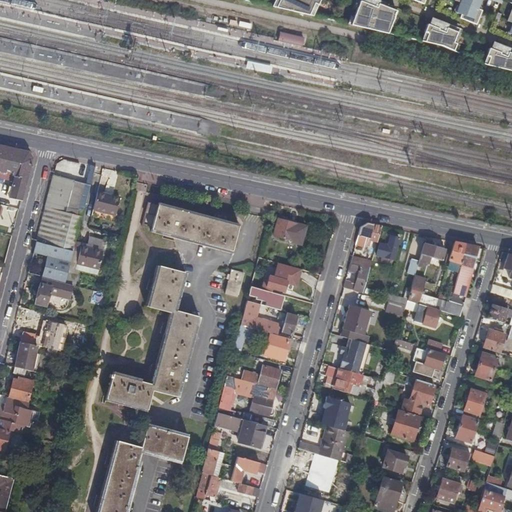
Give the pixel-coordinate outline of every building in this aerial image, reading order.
[(311,10),(315,0),(281,0),(281,2),(311,10)] [(315,0),(311,10),(315,11),(319,0),(315,0)] [(362,7),(356,21),(385,28),(395,6),(385,1),(382,6),(367,0),(360,0),(358,5),(362,7)] [(458,0),(456,6),(461,8),(459,12),(478,19),(483,5),(478,4),(479,0),(458,0)] [(425,15),(418,36),(453,44),(456,37),(452,36),(456,26),(425,15)] [(300,46),(302,37),(279,32),(277,41),(300,46)] [(511,51),(488,43),(482,58),(511,67),(511,51)] [(9,197),(21,201),(32,158),(28,152),(0,145),(0,171),(8,173),(9,170),(13,171),(12,174),(15,175),(9,197)] [(74,181),(53,176),(45,207),(60,211),(66,212),(67,206),(74,181)] [(74,181),(67,206),(77,209),(79,201),(86,203),(91,185),(74,181)] [(97,193),(93,210),(115,215),(120,198),(97,193)] [(82,216),(86,203),(79,201),(77,209),(76,215),(81,216),(82,216)] [(237,226),(152,204),(149,214),(155,216),(151,229),(231,250),(237,226)] [(76,215),(77,209),(67,206),(66,212),(76,215)] [(60,211),(45,207),(36,241),(51,245),(60,211)] [(73,247),(81,216),(76,215),(66,212),(60,211),(51,245),(69,250),(70,246),(73,247)] [(305,226),(277,219),(273,235),(292,240),(291,241),(301,244),(305,226)] [(376,241),(381,226),(366,223),(359,227),(356,241),(367,244),(367,241),(370,242),(371,240),(376,241)] [(398,238),(389,236),(386,246),(379,243),(376,254),(392,259),(398,238)] [(65,283),(73,251),(69,250),(51,245),(36,241),(32,258),(42,261),(40,267),(47,269),(45,278),(65,283)] [(460,264),(466,244),(454,242),(448,261),(460,264)] [(442,260),(444,249),(424,243),(418,261),(417,265),(422,267),(423,262),(428,264),(430,256),(442,260)] [(468,275),(477,246),(466,244),(460,264),(458,269),(452,293),(462,296),(468,275)] [(103,250),(81,245),(77,263),(98,269),(103,250)] [(511,255),(507,254),(502,269),(510,271),(507,278),(511,279),(511,255)] [(353,290),(362,292),(369,268),(370,265),(371,261),(352,255),(349,263),(355,264),(359,266),(355,281),(353,290)] [(414,275),(417,265),(418,261),(411,259),(406,273),(414,276),(414,275)] [(458,269),(460,264),(448,261),(447,265),(458,269)] [(296,285),(301,269),(277,263),(273,277),(268,276),(266,287),(284,292),(286,282),(296,285)] [(183,272),(159,265),(147,305),(172,312),(152,384),(112,374),(110,374),(109,377),(111,377),(106,397),(146,409),(151,389),(175,396),(196,316),(172,310),(183,272)] [(243,273),(231,269),(224,294),(237,297),(243,273)] [(420,294),(425,278),(414,275),(414,276),(411,286),(409,292),(407,300),(414,302),(418,304),(434,308),(437,299),(420,294)] [(70,298),(73,285),(65,283),(45,278),(43,277),(35,303),(46,305),(49,293),(70,298)] [(511,289),(492,284),(489,292),(511,299),(511,289)] [(264,306),(277,309),(281,295),(250,286),(249,292),(256,294),(255,299),(265,301),(264,306)] [(407,300),(409,292),(405,291),(403,298),(385,292),(383,299),(389,300),(405,305),(407,300)] [(446,312),(458,316),(464,297),(462,296),(452,293),(449,302),(446,312)] [(439,310),(446,312),(449,302),(437,299),(434,308),(439,310)] [(405,305),(389,300),(386,310),(402,315),(405,305)] [(240,325),(253,329),(263,331),(271,333),(273,324),(252,318),(256,303),(247,301),(240,325)] [(409,319),(413,320),(418,304),(414,302),(409,319)] [(437,315),(439,310),(434,308),(418,304),(413,320),(413,321),(433,327),(436,317),(437,315)] [(511,309),(491,304),(487,318),(503,323),(505,316),(510,318),(511,311),(511,309)] [(348,305),(347,309),(365,314),(364,320),(365,321),(368,310),(348,305)] [(347,309),(339,336),(347,338),(351,339),(365,343),(367,336),(361,334),(357,333),(358,327),(355,326),(357,319),(364,320),(365,314),(347,309)] [(49,314),(32,310),(29,321),(46,326),(49,314)] [(296,316),(286,313),(282,332),(290,334),(296,316)] [(49,314),(46,326),(44,334),(46,335),(42,346),(48,347),(54,323),(56,316),(49,314)] [(365,321),(364,320),(357,319),(355,326),(358,327),(357,333),(361,334),(365,321)] [(48,348),(60,351),(66,326),(54,323),(48,347),(48,348)] [(233,352),(239,353),(244,337),(251,339),(253,329),(240,325),(233,352)] [(489,327),(482,348),(498,353),(504,332),(489,327)] [(283,360),(289,339),(271,333),(263,331),(262,335),(268,337),(267,343),(265,349),(263,355),(283,360)] [(22,332),(20,341),(33,344),(35,335),(22,332)] [(343,352),(339,368),(357,373),(365,343),(351,339),(349,347),(345,346),(343,352)] [(409,343),(395,339),(393,345),(407,349),(409,343)] [(425,348),(428,349),(439,352),(442,344),(428,340),(425,348)] [(33,344),(20,341),(15,367),(26,370),(31,371),(37,345),(33,344)] [(365,343),(357,373),(362,374),(370,344),(365,343)] [(439,369),(444,353),(439,352),(428,349),(424,364),(415,362),(412,372),(431,378),(434,368),(439,369)] [(481,352),(477,364),(493,369),(497,358),(497,357),(481,352)] [(511,356),(498,353),(497,357),(497,358),(511,362),(511,356)] [(493,369),(477,364),(474,375),(490,380),(493,369)] [(254,383),(257,384),(258,383),(275,388),(280,371),(276,370),(276,368),(267,365),(266,367),(262,366),(260,376),(244,372),(241,380),(249,382),(254,384),(254,383)] [(355,395),(362,374),(357,373),(339,368),(331,366),(325,386),(355,395)] [(26,370),(15,367),(14,372),(25,375),(26,370)] [(391,384),(394,373),(386,370),(383,380),(381,386),(384,387),(385,383),(391,384)] [(9,397),(22,401),(27,402),(33,381),(20,378),(19,380),(14,379),(9,397)] [(401,409),(416,413),(419,404),(427,406),(433,385),(415,379),(409,400),(405,398),(401,409)] [(224,384),(218,405),(225,407),(231,386),(224,384)] [(271,399),(274,389),(259,385),(258,388),(256,395),(255,394),(250,410),(268,415),(272,399),(271,399)] [(498,395),(509,398),(511,392),(500,388),(498,395)] [(470,389),(463,409),(479,414),(485,394),(470,389)] [(7,396),(5,403),(27,409),(29,403),(27,402),(22,401),(9,397),(7,396)] [(231,403),(245,408),(247,401),(233,396),(231,403)] [(326,425),(344,431),(347,418),(345,418),(349,403),(325,396),(322,407),(326,408),(324,415),(321,424),(326,425)] [(0,428),(9,431),(20,434),(23,426),(26,427),(28,419),(37,421),(39,413),(27,410),(27,409),(5,403),(3,412),(2,411),(0,420),(1,420),(0,424),(0,428)] [(419,417),(397,410),(390,434),(411,440),(419,417)] [(461,414),(458,426),(474,431),(477,419),(461,414)] [(258,447),(264,425),(243,419),(237,441),(258,447)] [(491,436),(499,439),(504,422),(497,420),(491,436)] [(158,429),(146,425),(140,447),(117,441),(97,511),(123,511),(140,450),(152,453),(179,461),(186,436),(158,429)] [(264,425),(258,447),(261,447),(267,426),(264,425)] [(339,455),(346,432),(344,431),(326,425),(319,447),(300,441),(297,448),(317,454),(318,449),(339,455)] [(474,431),(458,426),(454,438),(470,443),(474,431)] [(0,428),(0,451),(1,450),(4,450),(5,445),(7,446),(8,442),(6,441),(9,431),(0,428)] [(219,433),(212,431),(207,448),(214,450),(219,433)] [(364,444),(366,438),(353,434),(351,440),(364,444)] [(203,473),(217,477),(224,453),(214,450),(207,448),(200,472),(203,473)] [(445,466),(461,471),(466,456),(469,457),(470,454),(451,448),(445,466)] [(318,449),(317,454),(338,460),(339,455),(318,449)] [(493,455),(474,449),(472,456),(491,462),(493,455)] [(387,451),(383,467),(399,472),(401,466),(403,466),(406,457),(387,451)] [(349,464),(357,466),(360,458),(347,454),(345,462),(349,464)] [(239,483),(242,470),(255,473),(258,463),(237,457),(230,480),(236,482),(239,483)] [(353,480),(357,466),(349,464),(345,478),(353,480)] [(50,474),(57,476),(59,469),(52,467),(50,474)] [(464,477),(444,471),(442,478),(462,484),(464,477)] [(196,497),(203,499),(204,494),(214,497),(220,477),(217,477),(203,473),(196,497)] [(14,478),(0,474),(0,485),(0,510),(5,511),(14,478)] [(501,480),(487,475),(485,481),(499,486),(501,480)] [(401,483),(380,477),(371,507),(380,509),(381,507),(392,510),(401,483)] [(347,500),(353,480),(345,478),(340,493),(341,493),(340,498),(347,500)] [(462,484),(442,478),(435,498),(453,503),(456,491),(459,492),(462,484)] [(511,500),(511,490),(499,486),(485,481),(484,484),(483,488),(482,491),(478,501),(483,502),(482,505),(498,510),(502,497),(511,500)] [(239,483),(236,482),(236,485),(238,486),(237,491),(257,496),(259,489),(239,483)] [(296,511),(318,511),(322,500),(302,494),(296,511)]
